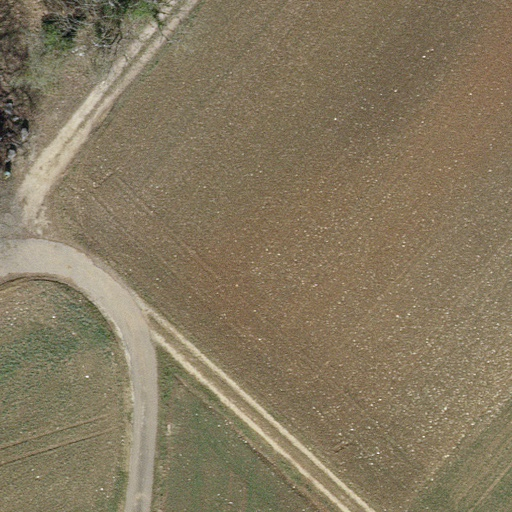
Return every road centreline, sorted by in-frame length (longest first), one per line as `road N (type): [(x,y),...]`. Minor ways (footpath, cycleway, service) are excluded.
road 1 (track): [(192,0),(0,240)]
road 2 (track): [(126,511),(137,338),(84,267)]
